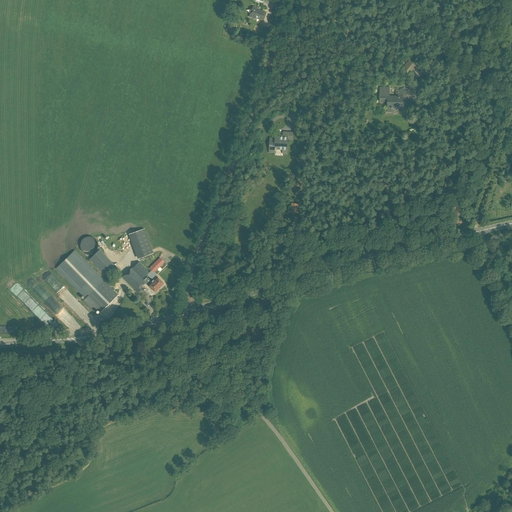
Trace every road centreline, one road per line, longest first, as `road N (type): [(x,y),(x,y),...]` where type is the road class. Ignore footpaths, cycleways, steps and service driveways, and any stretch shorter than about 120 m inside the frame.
road 1 (tertiary): [(192,312),(191,271),(295,0)]
road 2 (primary): [(511,223),(192,312)]
road 3 (primary): [(0,345),(111,334),(192,312)]
road 4 (track): [(511,140),(406,0)]
